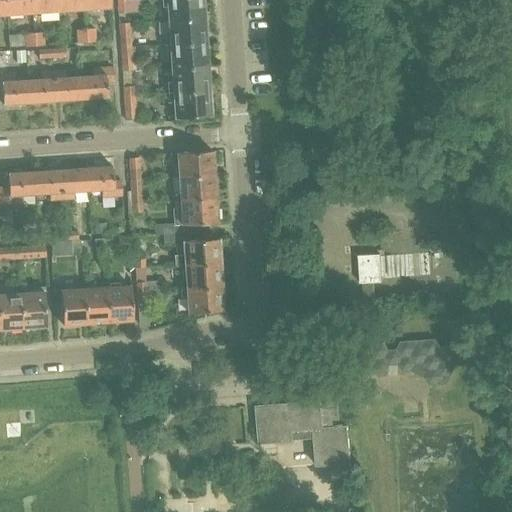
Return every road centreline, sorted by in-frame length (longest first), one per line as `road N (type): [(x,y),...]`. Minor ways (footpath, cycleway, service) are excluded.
road 1 (residential): [(251,306),(235,325),(176,339),(0,361)]
road 2 (residential): [(0,148),(243,131)]
road 3 (residential): [(251,306),(243,131)]
road 4 (residential): [(243,131),(234,0)]
